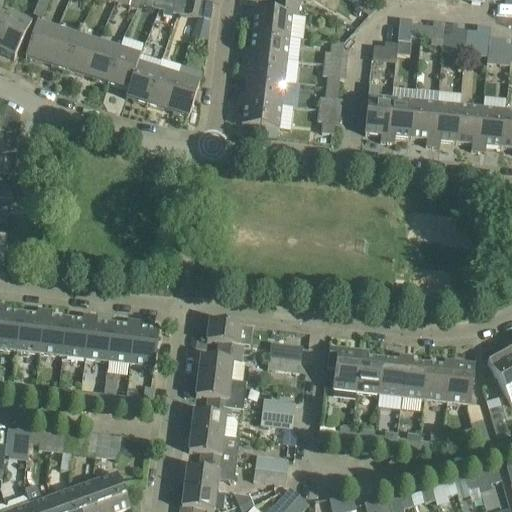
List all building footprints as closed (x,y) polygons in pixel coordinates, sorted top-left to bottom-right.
[(31,29),(29,28),(7,17),(5,22),(0,19),(0,2),(0,3),(0,0),(0,55),(14,62),(31,29)] [(46,11),(50,1),(48,0),(41,0),(38,8),(46,11)] [(117,0),(117,3),(115,7),(137,12),(139,0),(117,0)] [(202,3),(202,0),(188,0),(185,18),(210,23),(212,6),(202,3)] [(297,19),(298,8),(282,0),(271,0),(270,15),(249,12),(248,20),(254,21),(252,37),(289,41),(291,18),(297,19)] [(282,0),(298,8),(305,0),(282,0)] [(171,20),(174,6),(166,5),(163,18),(171,20)] [(41,21),(46,11),(38,8),(33,18),(41,21)] [(420,41),(421,31),(409,30),(410,25),(399,24),(397,44),(408,45),(409,39),(420,41)] [(57,33),(55,32),(36,26),(25,60),(46,67),(57,33)] [(466,45),(467,35),(455,34),(456,30),(445,28),(442,56),(463,58),(464,45),(466,45)] [(432,32),(422,31),(421,31),(420,41),(431,42),(432,32)] [(67,74),(78,39),(57,33),(46,67),(67,74)] [(478,36),(467,35),(466,45),(476,46),(478,36)] [(286,63),(289,41),(252,37),(250,52),(244,51),(244,59),(286,63)] [(87,80),(98,46),(78,39),(67,74),(87,80)] [(344,47),(332,45),(331,56),(342,57),(344,47)] [(108,87),(119,52),(98,46),(87,80),(108,87)] [(373,50),(372,61),(372,63),(383,64),(382,69),(393,70),(395,49),(384,48),(384,51),(373,50)] [(511,50),(499,49),(499,58),(511,60),(511,50)] [(140,59),(139,59),(119,52),(108,87),(128,93),(126,101),(137,67),(140,59)] [(284,86),(286,63),(244,59),(243,66),(249,66),(247,82),(284,86)] [(147,107),(158,73),(137,67),(126,101),(147,107)] [(167,114),(178,80),(158,73),(147,107),(167,114)] [(189,121),(199,87),(199,86),(201,80),(180,73),(178,80),(167,114),(189,121)] [(339,81),(328,80),(327,91),(338,92),(339,81)] [(281,109),(284,86),(247,82),(245,97),(239,97),(238,104),(281,109)] [(391,103),(390,103),(392,91),(371,89),(370,101),(368,100),(364,143),(387,145),(391,103)] [(337,103),(338,92),(327,91),(326,101),(337,103)] [(437,107),(436,107),(436,98),(418,96),(417,105),(414,105),(410,142),(426,143),(425,149),(432,150),(437,107)] [(410,142),(414,105),(391,103),(387,145),(394,146),(395,140),(410,142)] [(278,132),(281,109),(238,104),(238,111),(243,112),(242,128),(278,132)] [(456,146),(459,109),(437,107),(432,150),(440,151),(440,145),(456,146)] [(0,131),(17,135),(21,115),(0,109),(0,131)] [(478,155),(482,112),(459,109),(456,146),(471,148),(470,154),(478,155)] [(501,151),(505,114),(482,112),(478,155),(485,155),(486,149),(501,151)] [(511,114),(505,114),(501,151),(511,152),(511,114)] [(334,127),(323,126),(322,137),(333,138),(334,127)] [(0,152),(16,155),(18,141),(0,138),(0,152)] [(14,177),(15,165),(6,163),(4,176),(14,177)] [(0,200),(11,202),(12,188),(0,186),(0,200)] [(0,225),(7,226),(8,214),(0,212),(0,225)] [(6,310),(0,308),(0,352),(16,354),(20,317),(5,316),(6,310)] [(36,319),(20,317),(16,354),(39,357),(44,314),(37,313),(36,319)] [(51,315),(44,314),(39,357),(62,359),(66,323),(51,321),(51,315)] [(82,324),(66,323),(62,359),(85,362),(89,319),(82,319),(82,324)] [(97,320),(89,319),(85,362),(108,365),(112,328),(96,326),(97,320)] [(127,330),(112,328),(108,365),(130,368),(135,325),(128,324),(127,330)] [(239,347),(241,328),(209,324),(206,344),(219,346),(218,354),(242,357),(243,348),(239,347)] [(142,326),(135,325),(130,368),(153,370),(158,334),(141,332),(142,326)] [(301,364),(302,352),(270,348),(269,360),(301,364)] [(361,353),(329,350),(326,372),(335,373),(332,393),(356,396),(361,353)] [(378,399),(382,362),(367,360),(368,354),(361,353),(356,396),(378,399)] [(241,366),(242,357),(218,354),(217,362),(200,360),(198,380),(242,385),(245,366),(241,366)] [(511,409),(511,408),(511,360),(508,354),(487,365),(506,401),(507,400),(511,409)] [(401,401),(406,358),(399,358),(398,364),(382,362),(378,399),(401,401)] [(424,404),(428,367),(412,365),(413,359),(406,358),(401,401),(424,404)] [(299,376),(301,364),(269,360),(267,372),(299,376)] [(446,406),(451,364),(444,363),(443,369),(428,367),(424,404),(446,406)] [(475,366),(458,364),(451,364),(446,406),(470,409),(475,366)] [(242,386),(242,385),(198,380),(195,399),(208,401),(207,409),(231,412),(242,413),(246,386),(242,386)] [(13,387),(2,386),(1,397),(11,399),(13,387)] [(25,389),(23,400),(34,401),(35,390),(25,389)] [(143,403),(138,402),(137,414),(147,415),(149,403),(150,403),(152,391),(145,390),(143,403)] [(46,403),(57,404),(58,393),(47,391),(46,403)] [(70,394),(69,405),(79,407),(81,395),(70,394)] [(93,397),(91,408),(102,409),(103,398),(93,397)] [(114,411),(125,412),(126,401),(115,399),(114,411)] [(295,408),(275,405),(263,404),(262,416),(294,420),(295,408)] [(230,421),(231,412),(207,409),(206,417),(193,415),(191,435),(223,439),(235,441),(237,426),(235,422),(230,421)] [(488,413),(491,422),(503,418),(501,409),(488,413)] [(292,432),(294,420),(262,416),(260,428),(292,432)] [(28,452),(30,435),(30,430),(17,428),(16,433),(6,431),(5,444),(15,445),(15,451),(28,452)] [(472,432),(462,435),(465,447),(475,444),(472,432)] [(339,436),(328,435),(319,433),(317,445),(338,447),(339,436)] [(372,451),(374,440),(374,434),(362,433),(362,438),(351,437),(350,449),(360,450),(359,455),(372,457),(373,451),(372,451)] [(40,437),(30,435),(29,447),(39,448),(40,437)] [(223,439),(191,435),(188,455),(201,457),(200,464),(224,467),(224,468),(236,469),(237,457),(221,455),(223,439)] [(63,439),(52,438),(51,449),(62,451),(63,439)] [(121,441),(98,438),(96,461),(108,461),(108,456),(119,457),(121,441)] [(372,451),(373,451),(383,452),(384,441),(374,440),(372,451)] [(86,442),(76,441),(74,452),(84,453),(86,442)] [(405,455),(407,444),(396,442),(395,454),(405,455)] [(417,456),(428,458),(430,446),(419,445),(417,456)] [(288,465),(268,462),(256,461),(255,472),(286,477),(288,465)] [(186,471),(184,491),(216,495),(218,483),(234,485),(236,469),(224,468),(200,464),(199,472),(186,471)] [(285,489),(286,477),(255,472),(253,484),(285,489)] [(501,484),(497,473),(487,476),(486,473),(475,476),(475,479),(479,490),(481,496),(492,492),(490,487),(501,484)] [(479,490),(475,479),(470,481),(468,476),(452,481),(453,485),(457,496),(458,501),(470,498),(468,493),(479,490)] [(94,485),(104,511),(128,511),(129,511),(117,477),(94,485)] [(457,496),(453,485),(443,488),(442,484),(430,487),(432,492),(435,503),(437,508),(448,505),(446,500),(457,496)] [(104,511),(94,485),(73,493),(79,511),(104,511)] [(55,511),(51,500),(41,504),(36,489),(25,493),(29,503),(28,503),(30,508),(31,511),(55,511)] [(213,511),(216,495),(184,491),(182,509),(181,509),(180,511),(213,511)] [(288,511),(299,500),(290,492),(272,511),(288,511)] [(425,506),(435,503),(432,492),(421,495),(425,506)] [(79,511),(73,493),(51,500),(55,511),(79,511)] [(239,509),(251,504),(249,499),(234,497),(239,509)] [(413,511),(410,498),(400,501),(399,497),(386,501),(388,505),(389,511),(413,511)] [(28,503),(23,500),(9,505),(7,509),(6,509),(7,511),(31,511),(30,508),(28,503)] [(304,511),(308,508),(299,500),(288,511),(304,511)] [(342,505),(344,511),(355,511),(353,502),(342,505)] [(389,511),(388,505),(377,508),(376,503),(364,506),(365,511),(389,511)]
